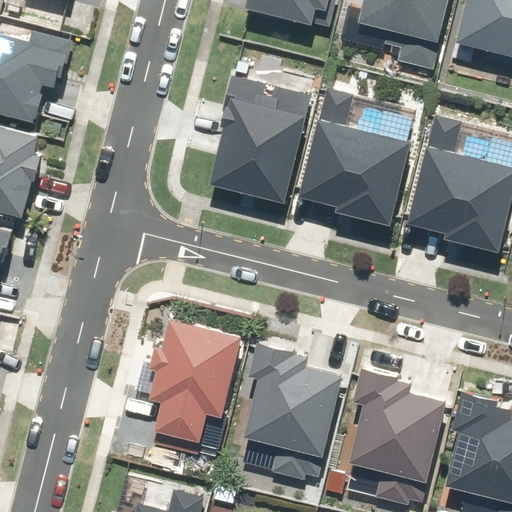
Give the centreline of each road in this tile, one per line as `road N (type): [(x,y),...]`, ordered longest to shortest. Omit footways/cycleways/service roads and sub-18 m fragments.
road 1 (residential): [(109,222),(511,324)]
road 2 (residential): [(109,222),(36,511)]
road 3 (residential): [(166,0),(109,222)]
